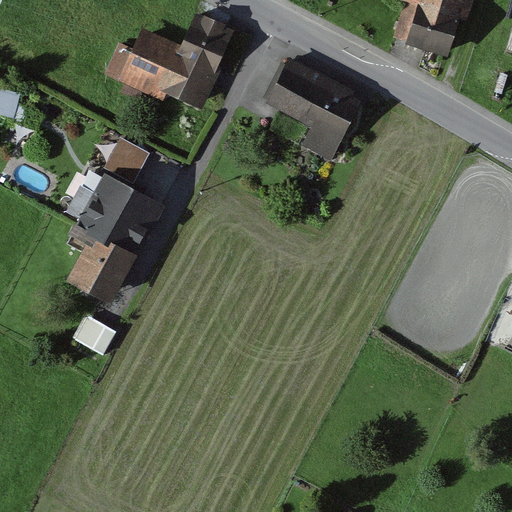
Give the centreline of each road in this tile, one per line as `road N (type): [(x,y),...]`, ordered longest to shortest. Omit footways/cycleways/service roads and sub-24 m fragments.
road 1 (residential): [(277,19),(150,280)]
road 2 (tertiary): [(277,19),(511,149)]
